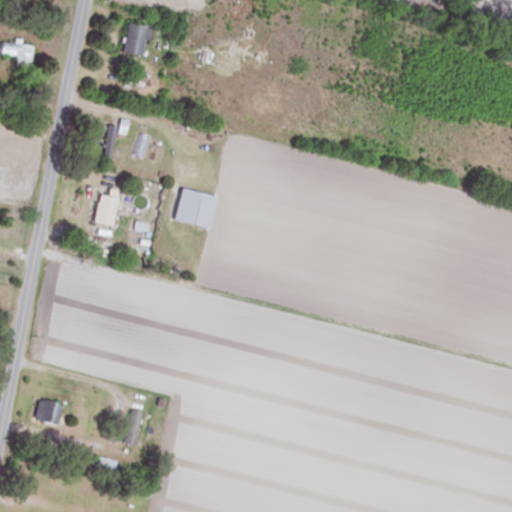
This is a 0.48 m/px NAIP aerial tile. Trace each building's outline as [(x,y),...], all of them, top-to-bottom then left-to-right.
[(135,56),(138,39),(147,40),(149,27),(122,23),(118,53),(135,56)] [(27,64),(29,45),(0,42),(0,54),(12,56),(12,63),(27,64)] [(110,126),(101,125),(100,159),(109,159),(110,126)] [(141,158),(149,136),(137,132),(130,154),(141,158)] [(203,229),(211,196),(175,188),(168,221),(203,229)] [(88,224),(107,227),(112,197),(93,194),(88,224)] [(51,427),(58,407),(35,398),(27,418),(51,427)] [(129,446),(138,412),(128,409),(118,443),(129,446)] [(110,471),(112,462),(96,457),(94,467),(110,471)]
